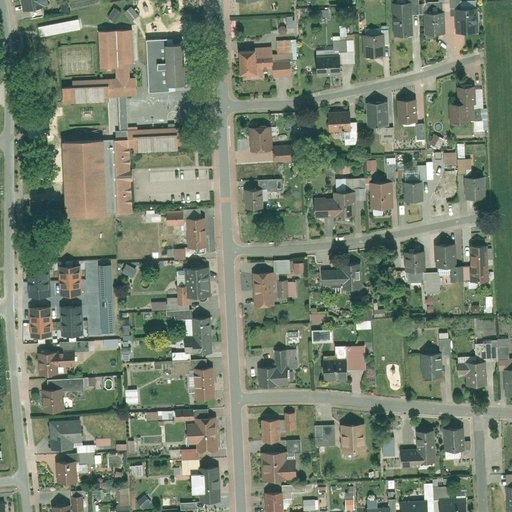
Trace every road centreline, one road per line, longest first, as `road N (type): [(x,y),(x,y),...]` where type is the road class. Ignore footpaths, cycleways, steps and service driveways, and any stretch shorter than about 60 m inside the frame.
road 1 (residential): [(221,105),(318,98),(479,53)]
road 2 (residential): [(227,244),(341,238),(475,212)]
road 3 (residential): [(233,400),(478,409)]
road 4 (residential): [(8,310),(23,481)]
road 5 (residential): [(8,140),(8,310)]
road 6 (residential): [(233,400),(227,244)]
road 7 (residential): [(0,0),(8,140)]
road 8 (residential): [(227,244),(221,105)]
